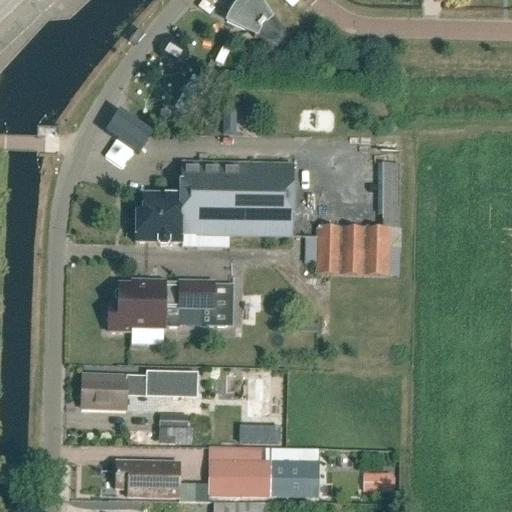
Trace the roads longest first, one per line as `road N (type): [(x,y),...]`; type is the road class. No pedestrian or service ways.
road 1 (unclassified): [(51,511),(57,243),(67,180),(137,53),(187,0)]
road 2 (residential): [(318,0),(358,27),(511,31)]
road 3 (unknown): [(53,446),(251,450)]
